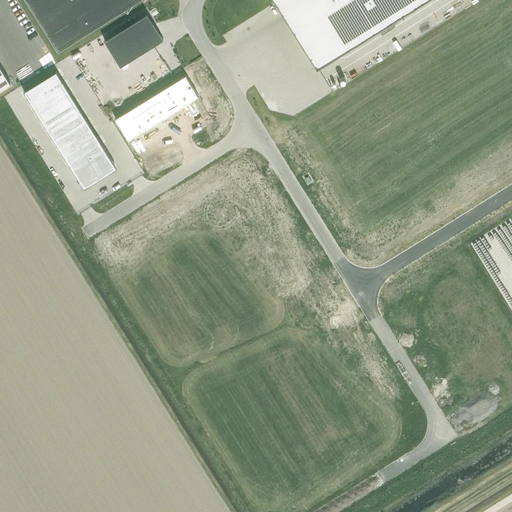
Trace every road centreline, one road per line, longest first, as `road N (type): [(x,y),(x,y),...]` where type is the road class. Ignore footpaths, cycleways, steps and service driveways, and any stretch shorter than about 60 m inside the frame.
road 1 (unclassified): [(356,288),(447,436),(325,511)]
road 2 (unclassified): [(84,233),(255,127)]
road 3 (unclassified): [(255,127),(356,288)]
road 4 (unclassified): [(511,192),(356,288)]
road 5 (unclassified): [(197,0),(194,31),(255,127)]
